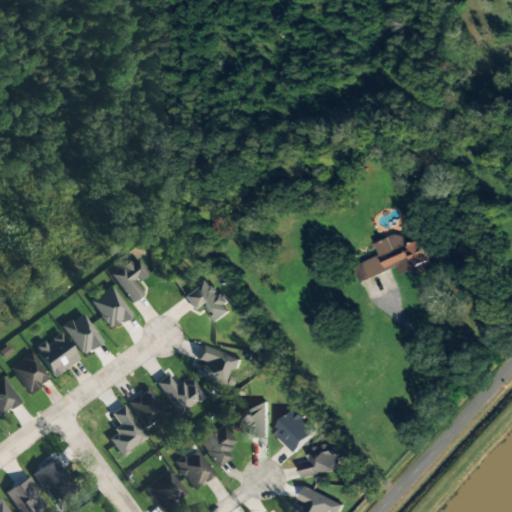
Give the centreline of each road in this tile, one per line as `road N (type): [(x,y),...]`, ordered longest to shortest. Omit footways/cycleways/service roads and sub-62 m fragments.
road 1 (residential): [(0,455),(165,331)]
road 2 (tertiary): [(381,511),(511,366)]
road 3 (residential): [(54,415),(128,511)]
